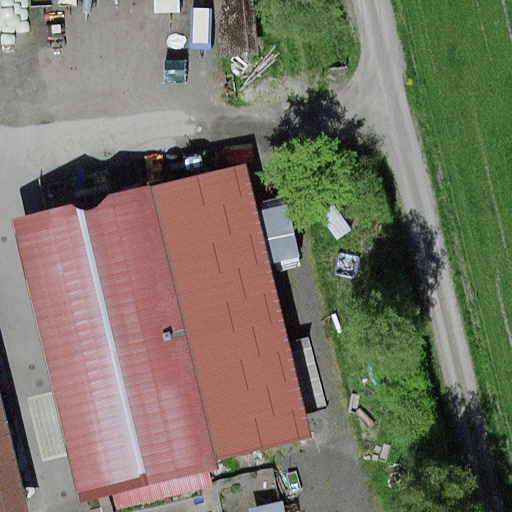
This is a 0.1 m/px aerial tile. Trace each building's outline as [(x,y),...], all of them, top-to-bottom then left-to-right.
[(256,0),(215,0),(222,57),(262,53),(256,0)] [(77,206),(15,221),(82,505),(116,497),(119,511),(216,489),(212,474),(223,472),(221,460),(313,439),(249,166),(103,200),(105,194),(105,189),(103,183),(99,178),(94,175),(88,174),(82,175),(77,178),(74,182),(71,187),(70,192),(71,197),(74,202),(77,206)] [(0,511),(31,511),(0,379),(0,511)] [(377,511),(367,470),(315,482),(321,505),(309,508),(309,511),(377,511)] [(417,511),(413,492),(383,499),(385,511),(417,511)] [(286,511),(284,502),(250,510),(250,511),(286,511)]
